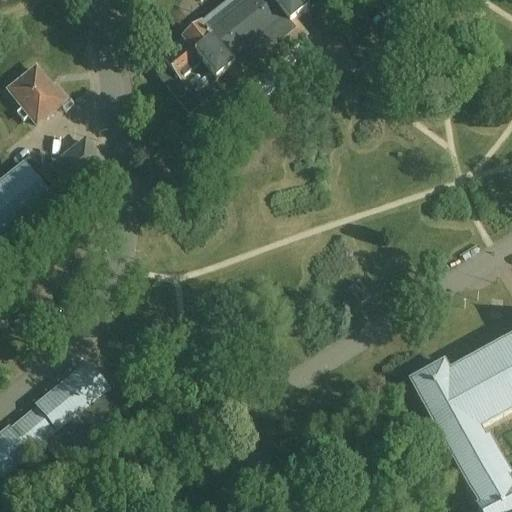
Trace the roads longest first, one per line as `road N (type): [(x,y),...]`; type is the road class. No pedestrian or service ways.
road 1 (unclassified): [(64,511),(232,421),(511,244)]
road 2 (unknown): [(0,273),(124,174)]
